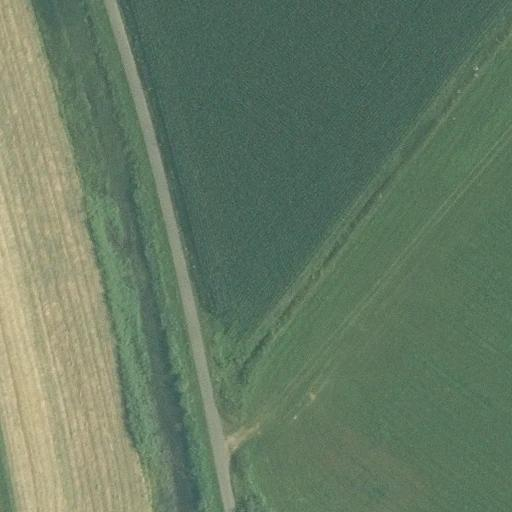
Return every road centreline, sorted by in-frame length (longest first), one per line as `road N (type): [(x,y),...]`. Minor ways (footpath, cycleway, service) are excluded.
road 1 (unclassified): [(228,511),(151,146),(109,0)]
road 2 (track): [(216,448),(252,430),(511,132)]
